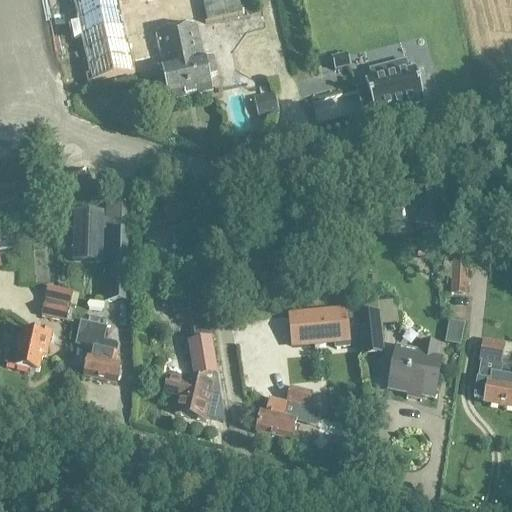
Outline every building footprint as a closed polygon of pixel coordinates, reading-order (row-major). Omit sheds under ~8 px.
[(67,0),(53,0),(55,11),(69,9),(67,0)] [(201,0),(207,26),(212,25),(212,24),(242,18),(238,0),(201,0)] [(256,25),(272,22),(269,9),(254,11),(256,25)] [(197,27),(155,36),(169,104),(212,95),(208,78),(217,76),(213,58),(204,60),(204,59),(200,39),(197,27)] [(347,56),(332,60),(335,73),(350,69),(347,56)] [(370,72),(373,81),(365,83),(366,88),(357,91),(363,114),(372,112),(374,117),(424,104),(415,70),(408,72),(405,63),(370,72)] [(260,130),(258,86),(237,87),(239,131),(260,130)] [(386,211),(430,207),(427,173),(383,177),(386,211)] [(146,207),(140,208),(145,230),(167,225),(163,207),(163,203),(146,207)] [(104,275),(104,304),(115,305),(134,305),(135,235),(136,235),(136,206),(106,206),(105,223),(105,232),(105,234),(104,275)] [(69,213),(59,214),(61,233),(71,232),(69,213)] [(73,216),(73,265),(101,265),(101,232),(105,232),(105,223),(102,222),(102,216),(73,216)] [(60,226),(37,228),(38,237),(60,235),(60,226)] [(12,243),(0,245),(0,254),(14,252),(12,243)] [(458,256),(456,293),(471,294),(473,257),(458,256)] [(346,272),(334,272),(335,292),(349,291),(349,290),(349,273),(349,272),(346,272)] [(367,274),(349,273),(349,290),(368,290),(368,274),(367,274)] [(49,290),(45,302),(46,302),(69,307),(71,308),(74,295),(49,290)] [(46,302),(44,306),(69,312),(69,307),(46,302)] [(43,306),(40,318),(66,324),(69,312),(44,306),(43,306)] [(350,346),(347,311),(288,316),(291,350),(350,346)] [(357,316),(356,316),(361,360),(385,357),(381,328),(379,314),(357,316)] [(81,325),(76,348),(91,351),(89,362),(88,362),(84,380),(116,387),(117,383),(120,381),(121,376),(119,373),(120,369),(114,368),(116,357),(100,353),(106,331),(81,325)] [(8,353),(6,366),(14,368),(14,369),(30,373),(36,374),(38,375),(41,359),(45,360),(51,336),(37,333),(36,338),(21,334),(17,354),(8,353)] [(424,345),(422,356),(442,360),(444,346),(445,344),(426,340),(425,345),(424,345)] [(218,374),(213,342),(195,345),(192,346),(198,378),(218,374)] [(483,378),(479,399),(491,401),(491,403),(511,406),(511,375),(506,374),(510,348),(490,344),(487,362),(484,379),(483,378)] [(442,360),(422,356),(402,352),(395,390),(439,398),(446,361),(445,361),(442,360)] [(168,379),(164,397),(178,400),(174,417),(205,425),(206,421),(224,426),(218,395),(213,393),(213,390),(215,384),(185,377),(184,383),(182,382),(168,379)] [(261,416),(256,437),(291,445),(292,441),(296,441),(299,430),(294,429),(295,424),(292,423),(295,409),(306,411),(310,396),(290,391),(286,407),(270,403),(266,418),(261,416)]
